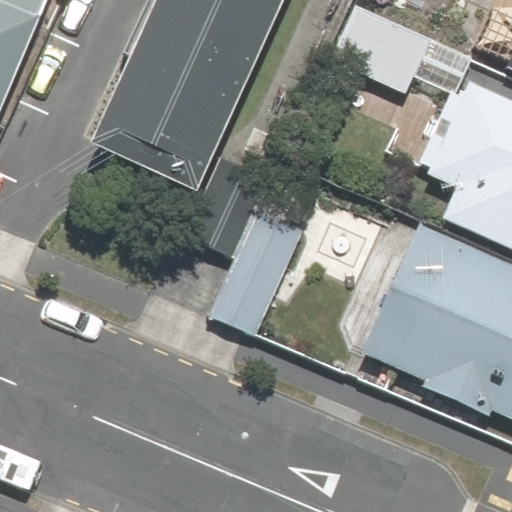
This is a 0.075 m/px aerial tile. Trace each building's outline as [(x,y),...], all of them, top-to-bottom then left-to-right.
[(0,0),(0,130),(54,0),(0,0)] [(165,0),(96,154),(201,201),(293,0),(165,0)] [(416,81),(454,97),(458,99),(476,60),(358,10),(334,66),(407,99),(416,81)] [(459,193),(445,223),(511,253),(511,104),(476,88),(468,103),(458,99),(454,97),(421,167),(433,172),(429,180),(459,193)] [(189,241),(239,264),(262,215),(277,186),(225,164),(189,241)] [(239,264),(213,321),(257,341),(307,236),(262,215),(239,264)] [(511,266),(422,226),(363,358),(427,387),(425,392),(493,422),(496,416),(511,423),(511,266)]
